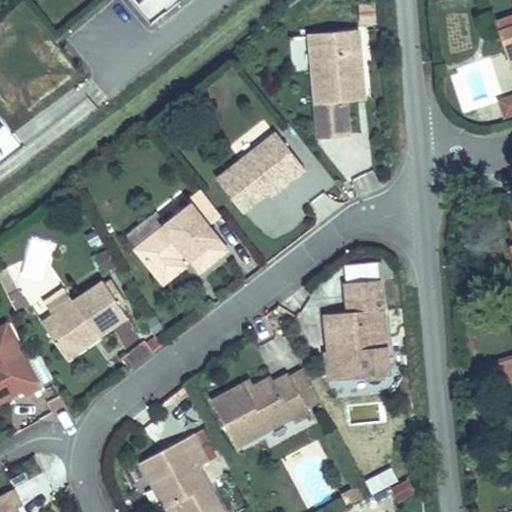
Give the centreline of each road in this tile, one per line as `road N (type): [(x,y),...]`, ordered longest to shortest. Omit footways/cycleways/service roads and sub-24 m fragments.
road 1 (residential): [(103,511),(89,470),(92,432),(131,387),(340,232),(425,210)]
road 2 (track): [(0,207),(260,0)]
road 3 (residential): [(461,511),(425,210)]
road 4 (residential): [(421,168),(406,0)]
